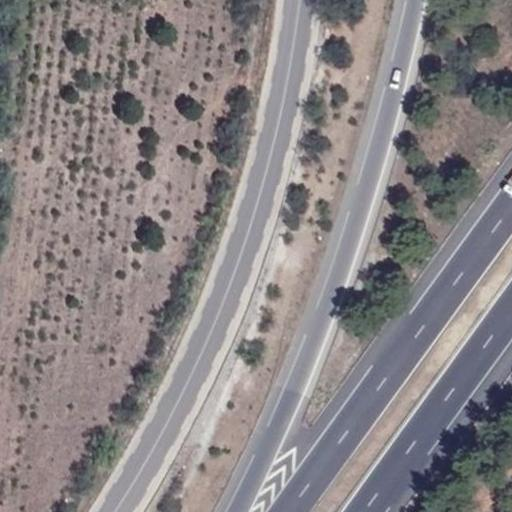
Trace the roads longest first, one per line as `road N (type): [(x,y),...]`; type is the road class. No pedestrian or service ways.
road 1 (secondary): [(302,0),(251,231),(213,328),(114,511)]
road 2 (motorway): [(413,0),(342,266),(302,374),(235,511)]
road 3 (motorway): [(511,207),(292,511)]
road 4 (motorway): [(365,511),(511,310)]
